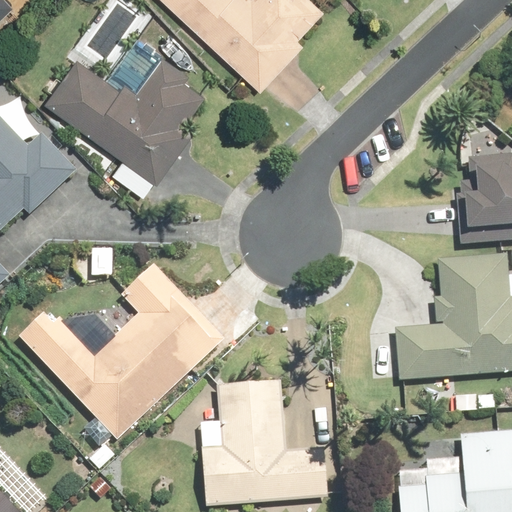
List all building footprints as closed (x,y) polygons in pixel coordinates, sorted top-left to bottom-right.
[(0,0),(0,14),(14,0),(0,0)] [(169,0),(265,87),(335,11),(323,0),(169,0)] [(85,47),(45,100),(123,158),(113,170),(151,198),(228,96),(167,50),(139,87),(85,47)] [(0,288),(20,269),(0,248),(0,244),(81,167),(7,90),(0,96),(0,288)] [(511,149),(460,153),(465,237),(511,234),(511,149)] [(397,322),(400,375),(511,370),(511,301),(510,250),(438,253),(441,320),(397,322)] [(218,339),(178,297),(148,265),(115,295),(121,301),(132,314),(90,355),(59,322),(53,316),(45,324),(37,315),(13,336),(112,440),(196,359),(218,339)] [(206,441),(207,501),(335,498),(334,450),(290,451),(288,374),(224,376),(226,440),(206,441)] [(402,456),(403,511),(511,511),(511,425),(464,427),(465,454),(402,456)] [(85,458),(96,470),(111,455),(101,444),(85,458)] [(0,491),(19,511),(22,511),(38,497),(0,457),(0,491)] [(85,487),(96,499),(107,489),(97,477),(85,487)] [(149,494),(158,498),(165,493),(164,483),(155,479),(148,485),(149,494)] [(0,511),(9,511),(0,502),(0,511)]
